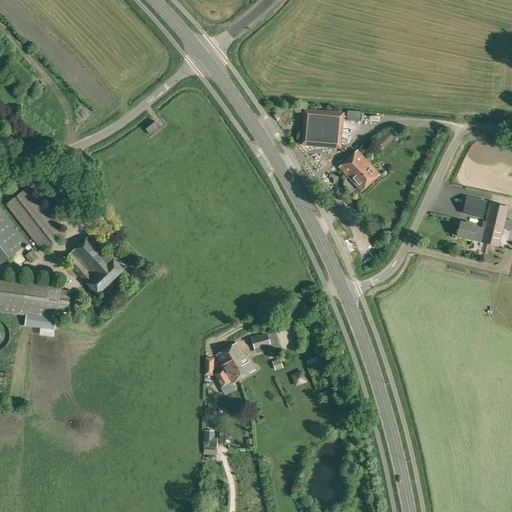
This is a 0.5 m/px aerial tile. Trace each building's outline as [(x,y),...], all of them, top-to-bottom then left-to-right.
[(341,149),(341,144),(344,112),(303,109),(300,145),(341,149)] [(359,121),(360,111),(347,110),(346,121),(359,121)] [(150,135),(160,127),(155,121),(145,129),(150,135)] [(388,144),(396,136),(390,130),(381,137),(388,144)] [(361,191),(379,174),(357,151),(339,167),(361,191)] [(5,204),(43,253),(67,235),(29,186),(5,204)] [(482,219),(485,205),(467,201),(464,214),(482,219)] [(499,247),(509,207),(490,202),(485,221),(482,220),(481,227),(476,226),(460,222),(457,236),(473,240),(481,243),(499,247)] [(0,265),(29,243),(0,207),(0,265)] [(107,256),(88,236),(64,259),(87,283),(86,284),(97,295),(123,270),(108,254),(107,256)] [(32,249),(25,255),(31,264),(39,258),(32,249)] [(0,312),(25,316),(24,327),(54,331),(57,310),(68,311),(71,291),(60,289),(61,283),(0,274),(0,312)] [(254,349),(270,345),(267,334),(251,338),(254,349)] [(247,363),(236,344),(217,355),(222,365),(221,366),(223,369),(214,374),(221,388),(230,382),(231,383),(254,370),(249,361),(247,363)] [(217,447),(217,438),(213,438),(214,431),(204,430),(204,451),(214,451),(215,447),(217,447)]
